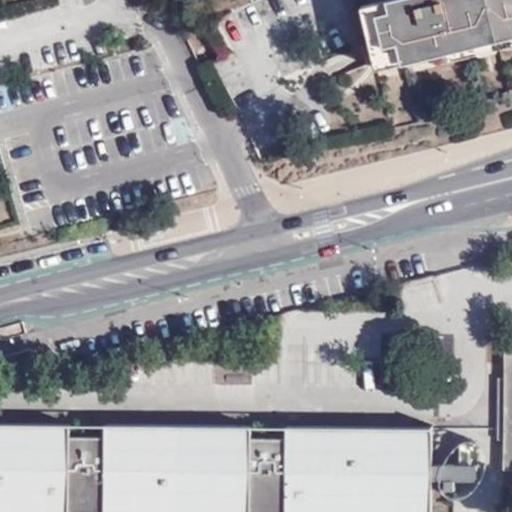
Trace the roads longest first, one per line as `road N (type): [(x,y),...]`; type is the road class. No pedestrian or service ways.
road 1 (secondary): [(406,206),(0,306)]
road 2 (unknown): [(211,124),(253,103),(291,32),(343,0)]
